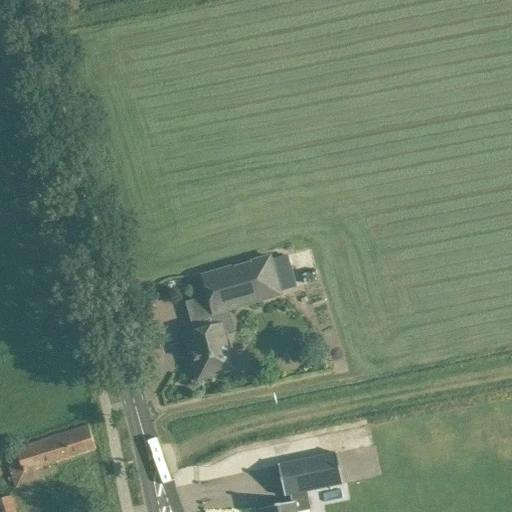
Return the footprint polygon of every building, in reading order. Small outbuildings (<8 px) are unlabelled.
[(282,294),(281,291),(272,260),(271,256),(203,276),(215,314),(282,294)] [(473,341),(493,339),(490,314),(471,317),(473,341)] [(224,324),(185,335),(198,381),(237,370),(224,324)] [(88,424),(16,449),(20,461),(19,462),(20,463),(11,467),(18,485),(28,482),(25,472),(95,448),(88,424)] [(286,496),(292,494),(293,502),(260,509),(261,510),(261,511),(296,511),(297,511),(310,509),(306,491),(342,484),(343,484),(337,453),(336,453),(336,454),(280,465),(278,465),(285,496),(286,496)] [(0,511),(16,511),(11,497),(0,500),(0,511)]
